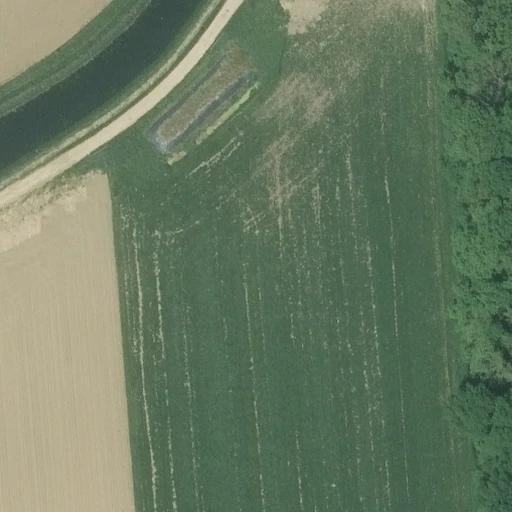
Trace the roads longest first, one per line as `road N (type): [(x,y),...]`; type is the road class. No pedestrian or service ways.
road 1 (track): [(0,197),(131,117),(236,0)]
road 2 (track): [(133,0),(98,37),(0,104)]
